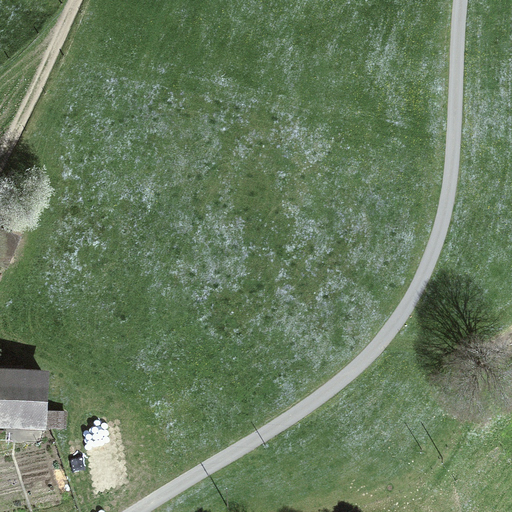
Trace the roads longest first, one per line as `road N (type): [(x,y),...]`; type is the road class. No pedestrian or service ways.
road 1 (unclassified): [(460,0),(448,185),(433,250),(401,315),(322,395),(136,511)]
road 2 (track): [(0,156),(74,0)]
road 3 (track): [(382,340),(468,351),(511,337)]
